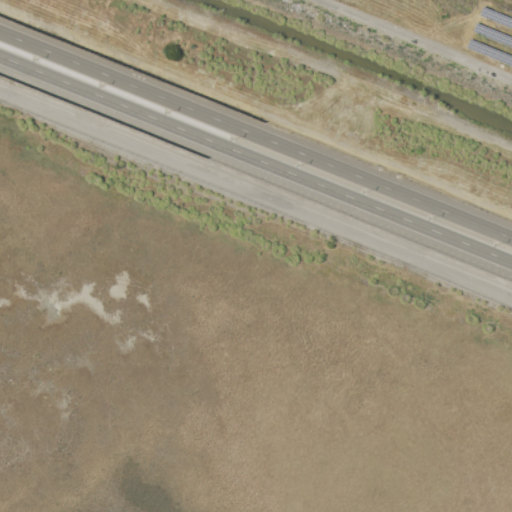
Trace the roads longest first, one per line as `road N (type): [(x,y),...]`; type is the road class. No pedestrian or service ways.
road 1 (secondary): [(511,237),(0,31)]
road 2 (secondary): [(0,60),(511,266)]
